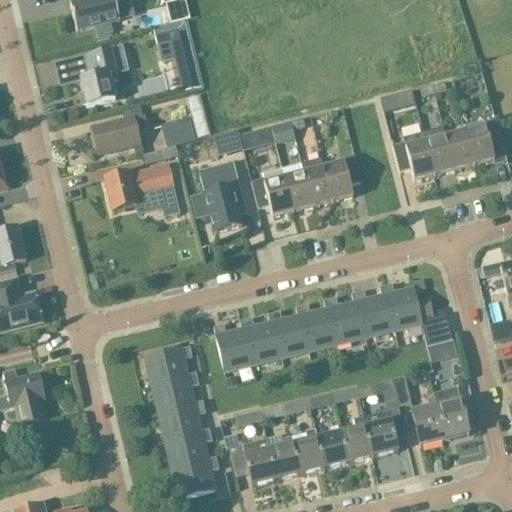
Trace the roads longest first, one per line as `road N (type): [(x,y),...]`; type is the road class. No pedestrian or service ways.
road 1 (residential): [(77,330),(451,245)]
road 2 (residential): [(77,330),(0,9)]
road 3 (residential): [(505,471),(451,245)]
road 4 (residential): [(120,511),(77,330)]
road 5 (residential): [(347,511),(505,471)]
